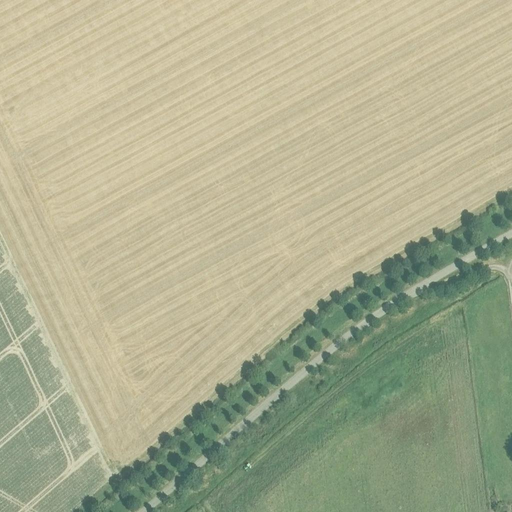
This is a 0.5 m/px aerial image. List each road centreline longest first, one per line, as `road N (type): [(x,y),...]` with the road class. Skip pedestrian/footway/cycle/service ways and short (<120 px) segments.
road 1 (unclassified): [(142,511),(310,365),(407,295)]
road 2 (unclassified): [(407,295),(511,235)]
road 3 (unclassified): [(511,262),(507,274),(485,267),(407,295)]
